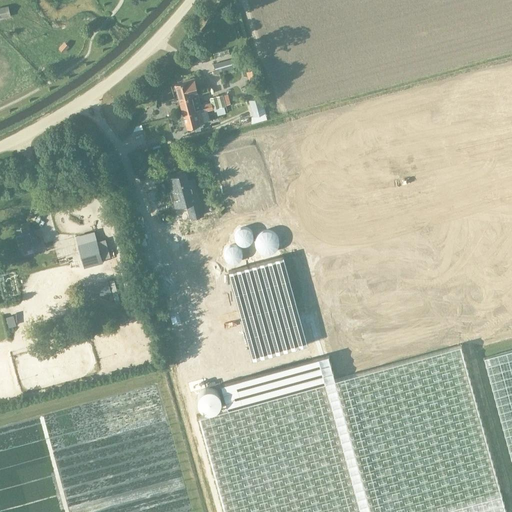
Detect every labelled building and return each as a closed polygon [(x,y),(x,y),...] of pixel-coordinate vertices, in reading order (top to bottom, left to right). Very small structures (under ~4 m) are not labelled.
[(213,65),(215,72),(239,66),(237,59),(213,65)] [(179,99),(197,94),(193,79),(175,84),(179,99)] [(197,94),(179,99),(183,113),(201,109),(200,105),(197,94)] [(210,102),(205,104),(207,110),(225,106),(222,95),(209,99),(210,102)] [(265,113),(260,97),(249,100),(253,116),(265,113)] [(201,109),(183,113),(187,128),(199,125),(199,124),(203,123),(203,122),(209,121),(206,111),(207,110),(205,104),(200,105),(201,109)] [(187,204),(190,218),(203,215),(193,179),(187,180),(185,173),(168,178),(172,191),(170,191),(172,201),(174,201),(176,207),(187,204)] [(44,221),(48,214),(40,209),(36,216),(44,221)] [(197,220),(179,224),(180,231),(198,228),(197,220)] [(33,246),(38,245),(36,237),(31,238),(28,225),(14,228),(20,250),(33,246)] [(180,233),(185,250),(203,245),(198,228),(180,233)] [(83,268),(102,262),(96,240),(77,245),(83,268)] [(251,359),(306,344),(282,257),(227,272),(251,359)] [(174,301),(174,287),(171,287),(171,278),(161,278),(161,289),(165,289),(164,301),(174,301)] [(87,301),(111,294),(108,281),(83,288),(87,301)] [(12,312),(1,315),(4,326),(15,323),(12,312)] [(504,511),(463,354),(460,345),(334,380),(328,355),(221,384),(227,409),(199,417),(224,511),(504,511)] [(511,350),(484,358),(511,461),(511,350)] [(209,388),(205,389),(201,391),(198,396),(197,399),(198,404),(201,408),(205,410),(209,411),(214,410),(217,408),(220,403),(221,399),(220,395),(217,391),(214,389),(209,388)]
